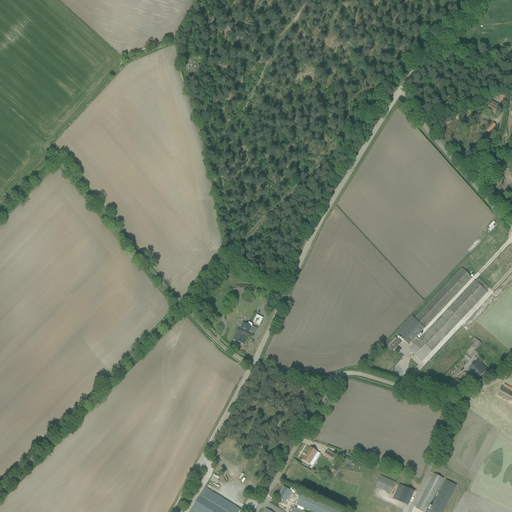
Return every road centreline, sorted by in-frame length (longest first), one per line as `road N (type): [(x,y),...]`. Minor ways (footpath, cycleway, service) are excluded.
road 1 (track): [(0,493),(387,93),(397,92)]
road 2 (unclassified): [(252,365),(312,233),(400,89)]
road 3 (track): [(252,365),(170,294),(47,145)]
road 4 (track): [(392,93),(312,2),(252,93),(231,67),(202,61)]
road 5 (unclassified): [(511,227),(400,89)]
road 6 (unknown): [(511,265),(398,386)]
road 7 (unclassified): [(174,511),(252,365)]
road 8 (unclassified): [(256,511),(338,375)]
road 9 (unclassified): [(400,89),(483,0)]
road 10 (unclassified): [(338,375),(455,401)]
road 11 (unclassified): [(455,401),(409,511)]
